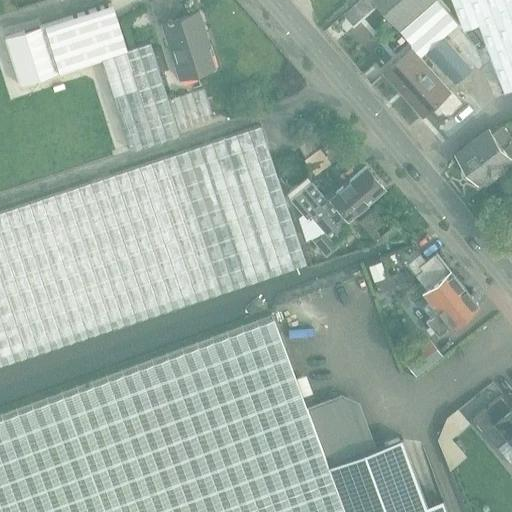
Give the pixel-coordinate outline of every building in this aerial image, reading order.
[(179,77),(211,67),(201,33),(203,32),(196,9),(184,13),(180,0),(149,0),(157,25),(162,23),(179,77)] [(470,69),(443,38),(458,24),(437,0),(373,0),(413,46),(411,49),(382,74),(421,117),(449,91),(420,59),(428,51),(456,82),(470,69)] [(511,0),(451,0),(460,23),(463,30),(478,25),(503,92),(511,89),(511,0)] [(112,3),(4,37),(18,83),(100,57),(129,150),(178,134),(149,41),(126,49),(112,3)] [(0,362),(149,313),(304,262),(284,202),(256,123),(149,159),(0,208),(0,362)] [(481,183),(511,155),(511,135),(502,124),(493,131),(488,125),(455,153),(468,168),(466,174),(473,182),(478,180),(481,183)] [(305,158),(303,159),(314,174),(330,163),(319,147),(318,148),(305,158)] [(366,167),(326,200),(341,223),(383,188),(366,167)] [(311,182),(290,199),(302,213),(298,217),(305,240),(310,237),(324,230),(333,241),(347,230),(341,223),(326,200),(311,182)] [(285,193),(290,199),(299,191),(294,185),(285,193)] [(421,290),(432,303),(444,294),(446,296),(460,284),(435,252),(424,261),(418,253),(408,261),(417,272),(415,274),(425,287),(421,290)] [(380,261),(368,266),(378,293),(396,286),(395,285),(392,275),(386,277),(380,261)] [(406,270),(392,275),(395,285),(408,287),(415,282),(406,270)] [(477,304),(460,284),(446,296),(444,294),(432,303),(439,311),(426,321),(438,336),(477,304)] [(339,393),(305,405),(272,316),(0,415),(0,511),(445,511),(439,496),(423,502),(398,435),(373,444),(358,401),(339,393)] [(414,374),(439,354),(427,340),(403,360),(414,374)] [(499,396),(472,418),(496,447),(511,466),(511,465),(511,406),(510,408),(499,396)] [(446,417),(442,427),(450,438),(469,422),(457,408),(446,417)]
